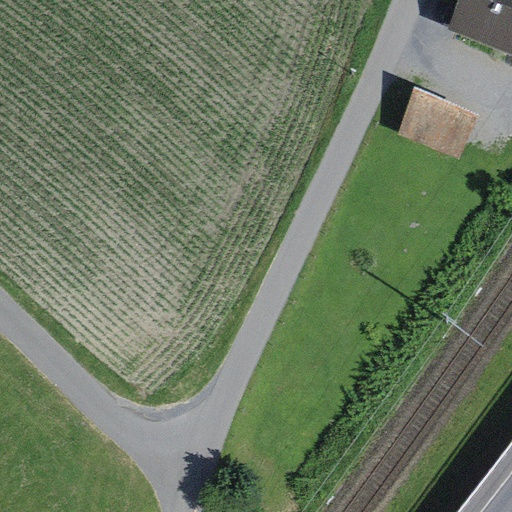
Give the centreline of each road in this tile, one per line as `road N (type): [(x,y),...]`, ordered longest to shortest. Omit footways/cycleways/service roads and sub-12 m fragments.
road 1 (unclassified): [(195,484),(225,398),(385,67),(408,0)]
road 2 (residential): [(195,484),(0,299)]
